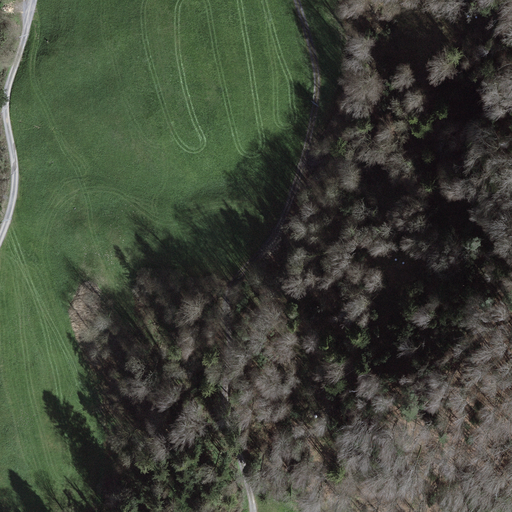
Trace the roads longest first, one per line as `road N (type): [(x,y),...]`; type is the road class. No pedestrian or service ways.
road 1 (track): [(297,0),(316,68),(304,161),(281,229),(228,289),(223,310),(230,344),(224,393),(251,511)]
road 2 (track): [(0,239),(15,183),(5,106),(32,0)]
